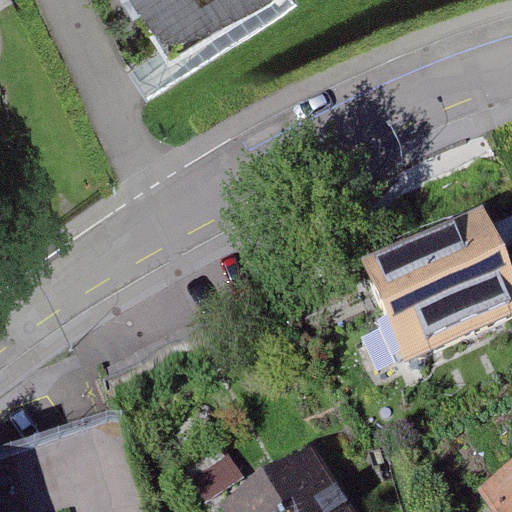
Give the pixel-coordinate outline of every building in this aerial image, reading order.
[(275,0),(115,0),(164,75),(127,98),(148,130),(290,39),(268,5),(275,0)] [(471,237),(354,290),(399,389),(511,338),(511,291),(485,231),(471,237)] [(266,282),(91,376),(128,444),(303,350),(266,282)] [(141,511),(116,441),(0,477),(0,511),(141,511)] [(229,450),(182,480),(200,507),(246,477),(229,450)] [(348,511),(313,456),(223,511),(348,511)] [(511,511),(511,482),(475,508),(477,511),(511,511)]
